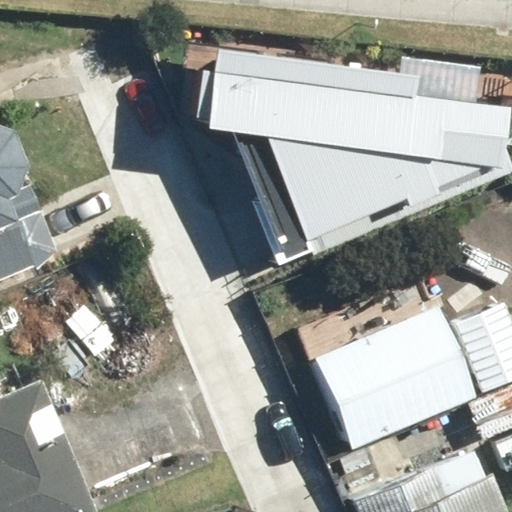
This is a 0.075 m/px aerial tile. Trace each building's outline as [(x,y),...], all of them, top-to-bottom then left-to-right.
[(218,76),(197,74),(192,126),(224,130),(273,264),(511,170),(511,164),(508,144),(511,111),(511,108),(419,97),(421,73),(220,49),(218,76)] [(0,154),(0,283),(43,267),(0,154)] [(511,297),(444,320),(496,475),(511,469),(511,297)] [(302,360),(341,451),(466,398),(427,307),(302,360)] [(0,511),(81,511),(25,382),(0,392),(0,511)] [(344,511),(495,511),(463,437),(336,491),(344,511)]
